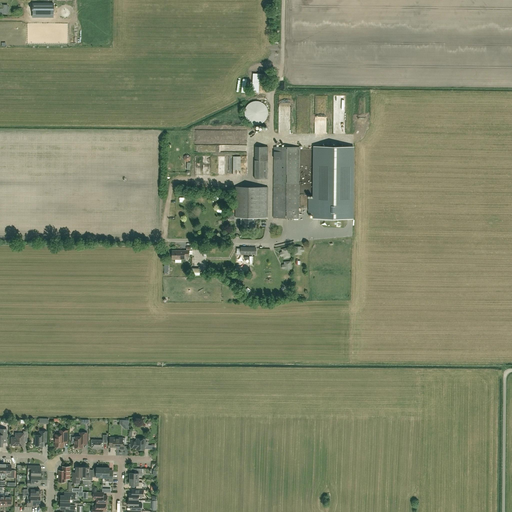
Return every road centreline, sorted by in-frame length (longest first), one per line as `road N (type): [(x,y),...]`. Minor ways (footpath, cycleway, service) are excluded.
road 1 (unknown): [(169,396),(182,385),(489,378),(488,511)]
road 2 (unknown): [(0,385),(158,386),(177,404),(178,511)]
road 3 (unclassified): [(503,511),(505,377),(511,370)]
road 4 (unknown): [(177,422),(307,429)]
